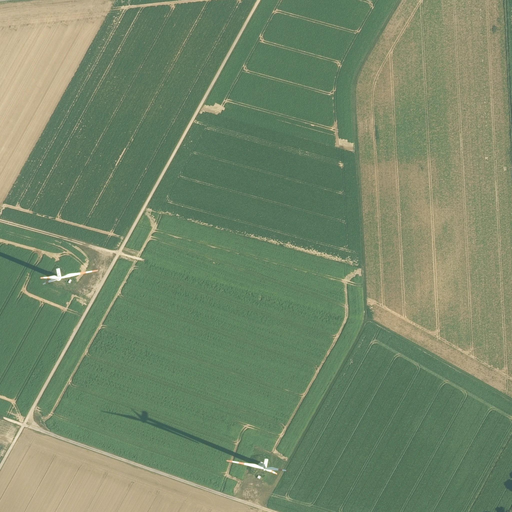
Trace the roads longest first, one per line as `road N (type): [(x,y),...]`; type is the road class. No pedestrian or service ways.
road 1 (track): [(0,468),(258,0)]
road 2 (track): [(400,0),(353,90),(365,319),(511,400)]
road 3 (track): [(275,511),(24,425)]
road 4 (track): [(365,319),(119,252)]
road 5 (track): [(263,508),(367,320)]
road 6 (track): [(0,220),(119,252)]
